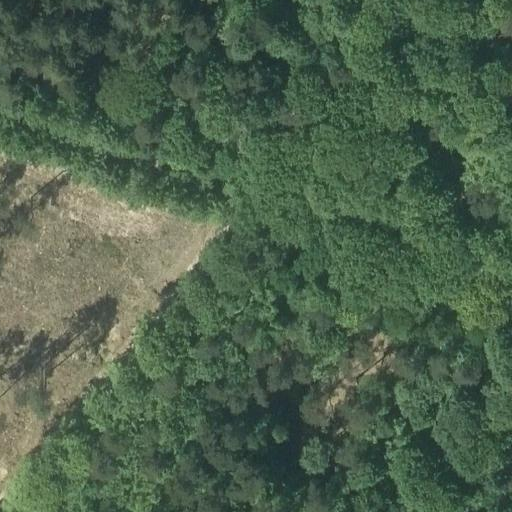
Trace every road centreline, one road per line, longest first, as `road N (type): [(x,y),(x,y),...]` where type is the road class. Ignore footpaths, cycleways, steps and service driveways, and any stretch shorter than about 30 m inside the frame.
road 1 (track): [(261,188),(0,508)]
road 2 (track): [(326,213),(0,96)]
road 3 (track): [(439,0),(326,127),(244,182)]
road 4 (track): [(326,213),(511,285)]
road 5 (track): [(511,355),(397,511)]
